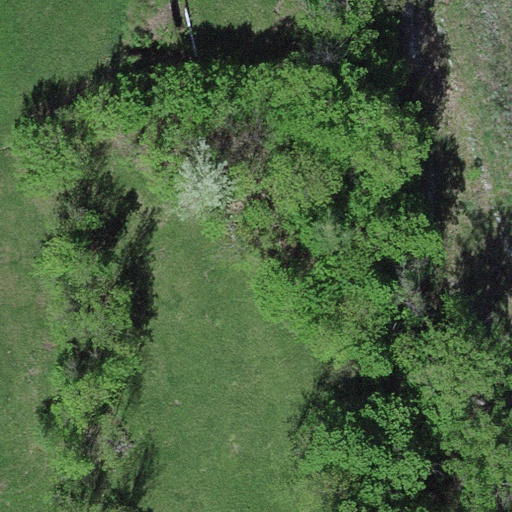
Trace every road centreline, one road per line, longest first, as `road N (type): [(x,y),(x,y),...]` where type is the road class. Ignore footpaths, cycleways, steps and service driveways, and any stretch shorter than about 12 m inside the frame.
road 1 (motorway): [(511,55),(0,435)]
road 2 (motorway): [(237,511),(511,297)]
